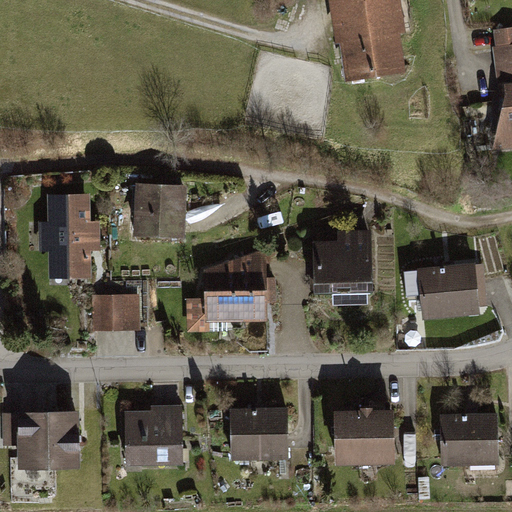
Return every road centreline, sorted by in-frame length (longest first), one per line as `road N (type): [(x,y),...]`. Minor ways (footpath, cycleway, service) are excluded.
road 1 (residential): [(0,323),(12,367),(312,371),(511,348)]
road 2 (track): [(0,174),(148,158),(345,188),(470,227),(511,217)]
road 3 (track): [(132,0),(298,54)]
